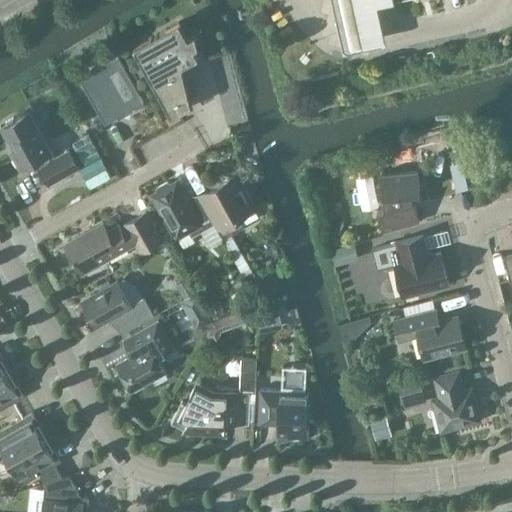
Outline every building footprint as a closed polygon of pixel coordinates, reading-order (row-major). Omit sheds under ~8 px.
[(395,0),(336,0),(348,48),(390,39),(382,7),(396,4),(395,0)] [(188,38),(179,21),(134,47),(172,115),(187,107),(192,104),(182,66),(199,57),(194,49),(198,46),(195,34),(188,38)] [(93,70),(80,78),(106,124),(119,116),(118,115),(130,108),(131,110),(144,102),(118,56),(105,64),(106,65),(94,72),(93,70)] [(7,125),(1,128),(14,150),(11,152),(21,169),(39,159),(52,183),(79,168),(69,150),(55,158),(29,112),(17,119),(14,118),(7,121),(7,125)] [(151,113),(142,118),(150,132),(161,125),(153,112),(151,113)] [(86,130),(70,140),(85,164),(101,153),(86,130)] [(383,196),(385,209),(377,211),(383,231),(419,222),(414,201),(412,201),(412,193),(420,192),(418,171),(380,174),(382,196),(383,196)] [(230,177),(210,188),(200,194),(219,228),(220,228),(225,237),(244,226),(239,217),(253,209),(241,188),(236,179),(230,177)] [(158,192),(153,194),(177,238),(189,231),(192,237),(215,225),(203,202),(192,207),(179,181),(174,183),(169,181),(158,187),(158,192)] [(108,230),(103,222),(67,242),(75,256),(73,257),(82,273),(131,246),(129,242),(134,239),(141,251),(162,240),(146,212),(125,223),(129,230),(124,233),(119,224),(108,230)] [(423,235),(372,249),(378,269),(395,264),(403,296),(449,284),(441,252),(429,255),(423,235)] [(330,248),(335,265),(359,258),(354,242),(330,248)] [(511,254),(503,257),(503,258),(505,258),(511,281),(511,280),(511,254)] [(144,297),(131,304),(118,281),(83,302),(96,326),(108,319),(120,330),(122,332),(154,314),(144,297)] [(252,305),(257,320),(287,309),(281,294),(252,305)] [(436,308),(407,316),(393,320),(398,341),(419,335),(424,357),(430,356),(433,357),(441,355),(443,352),(466,346),(458,317),(439,322),(436,308)] [(139,352),(118,364),(132,390),(166,371),(158,357),(173,348),(158,321),(130,336),(139,352)] [(240,376),(256,377),(256,357),(241,356),(240,376)] [(459,369),(434,376),(439,396),(432,398),(441,431),(481,420),(472,387),(465,389),(459,369)] [(6,373),(0,376),(0,409),(25,396),(18,384),(14,386),(6,373)] [(187,404),(182,401),(171,421),(186,428),(190,430),(192,427),(195,428),(194,433),(220,434),(221,421),(226,421),(225,422),(245,423),(245,424),(249,424),(251,392),(246,392),(246,393),(227,392),(227,397),(223,396),(197,383),(190,395),(191,395),(187,404)] [(401,388),(405,408),(429,404),(425,384),(401,388)] [(275,424),(278,429),(278,436),(281,436),(283,440),(282,440),(282,441),(291,439),(294,439),(297,440),(299,439),(302,438),(304,436),(322,432),(322,430),(320,431),(319,428),(317,426),(315,425),(312,423),(310,423),(311,404),(309,404),(309,405),(308,405),(309,393),(306,393),(306,390),(260,388),(258,423),(275,424)] [(0,442),(9,458),(44,439),(36,425),(40,423),(34,411),(0,430),(0,442)] [(44,439),(9,458),(23,483),(62,461),(55,449),(51,452),(44,439)] [(42,511),(82,511),(83,509),(87,510),(89,496),(81,496),(70,475),(45,483),(42,511)]
